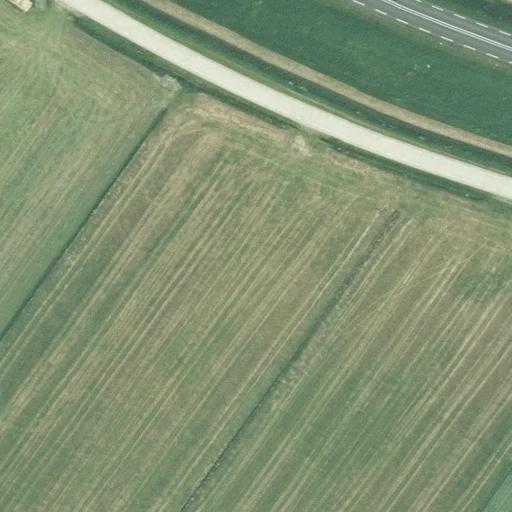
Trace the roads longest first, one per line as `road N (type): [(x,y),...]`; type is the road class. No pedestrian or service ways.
road 1 (unclassified): [(511,191),(313,120),(74,0)]
road 2 (primary): [(511,51),(379,0)]
